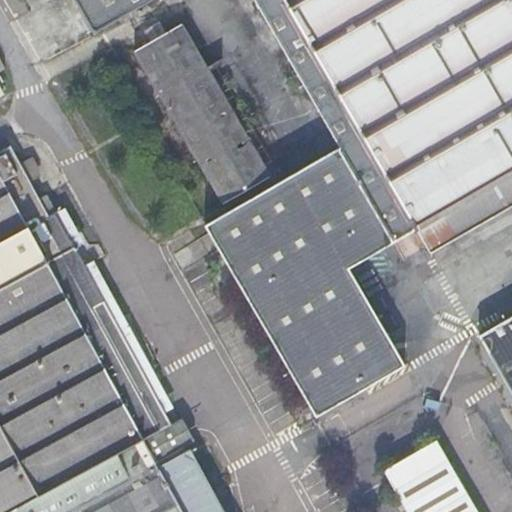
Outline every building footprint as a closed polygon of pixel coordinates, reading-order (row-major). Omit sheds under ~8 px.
[(511,0),(77,0),(101,40),(166,0),(253,0),(342,148),(210,222),(318,415),(405,366),(349,267),(418,228),(431,252),(511,208),(511,0)] [(268,177),(183,34),(139,59),(224,205),(268,177)] [(0,511),(186,511),(146,436),(139,441),(19,217),(29,211),(0,159),(0,511)] [(392,308),(423,289),(417,280),(387,299),(392,308)] [(511,324),(479,344),(511,399),(511,324)] [(384,470),(393,487),(446,459),(436,441),(384,470)] [(475,511),(446,459),(393,487),(406,511),(475,511)]
